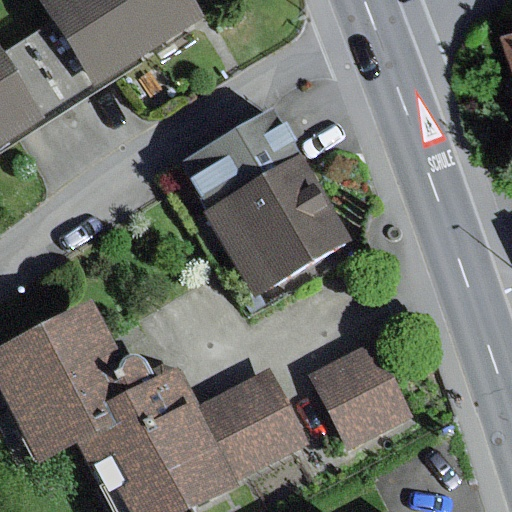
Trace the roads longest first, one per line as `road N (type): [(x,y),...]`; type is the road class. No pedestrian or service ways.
road 1 (residential): [(373,25),(0,254)]
road 2 (primary): [(511,418),(373,25)]
